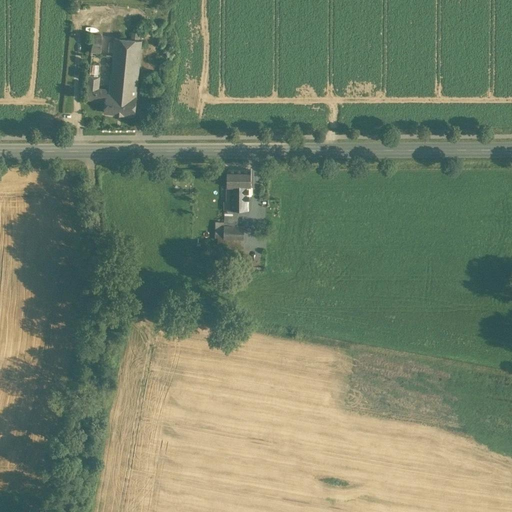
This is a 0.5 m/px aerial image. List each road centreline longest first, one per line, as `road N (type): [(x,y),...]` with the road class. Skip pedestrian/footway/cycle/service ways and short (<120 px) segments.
road 1 (primary): [(0,150),(511,148)]
road 2 (track): [(58,511),(104,311)]
